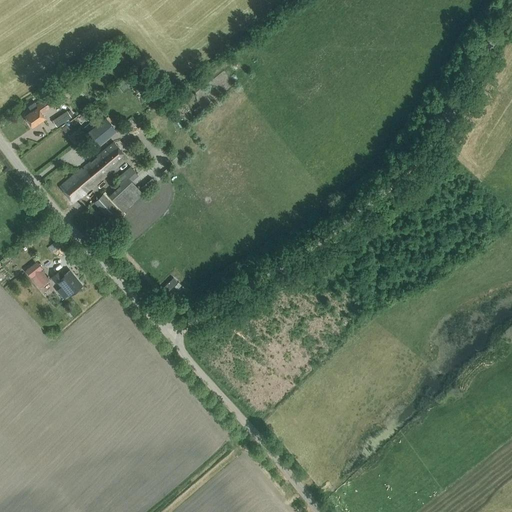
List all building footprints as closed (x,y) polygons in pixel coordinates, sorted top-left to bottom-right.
[(46,97),(36,103),(35,101),(28,106),(31,111),(25,115),(32,126),(45,117),(42,112),(52,105),(46,97)] [(67,110),(53,120),(56,126),(71,116),(67,110)] [(98,145),(116,130),(105,116),(86,131),(98,145)] [(114,141),(61,186),(74,202),(127,157),(114,141)] [(116,178),(117,180),(121,183),(109,195),(105,191),(94,201),(114,223),(125,213),(123,210),(142,193),(130,179),(137,173),(130,166),(116,178)] [(142,204),(138,210),(143,213),(147,208),(142,204)] [(42,268),(37,261),(25,270),(39,287),(49,279),(41,269),(42,268)] [(59,270),(51,276),(51,277),(55,282),(58,280),(68,294),(69,294),(81,284),(70,270),(69,270),(63,275),(59,270)] [(59,300),(62,306),(69,302),(66,296),(59,300)]
